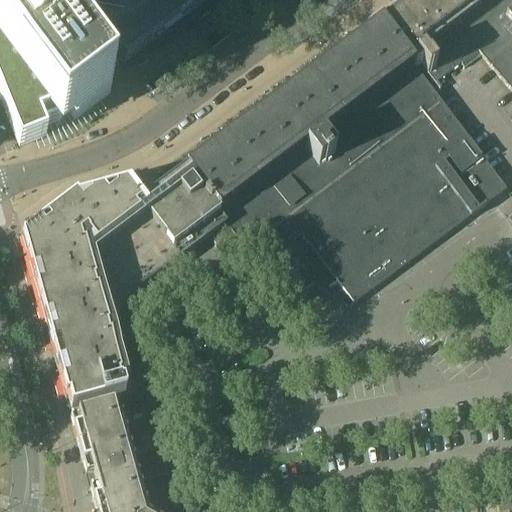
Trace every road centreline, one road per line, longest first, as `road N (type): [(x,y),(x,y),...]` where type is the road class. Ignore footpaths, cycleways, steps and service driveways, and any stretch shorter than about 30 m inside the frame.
road 1 (residential): [(511,383),(279,425),(267,367),(281,357),(262,331)]
road 2 (residential): [(320,0),(125,141)]
road 3 (residential): [(125,141),(262,331)]
road 4 (unclassified): [(22,511),(27,462),(0,351)]
road 5 (residential): [(125,141),(0,183)]
